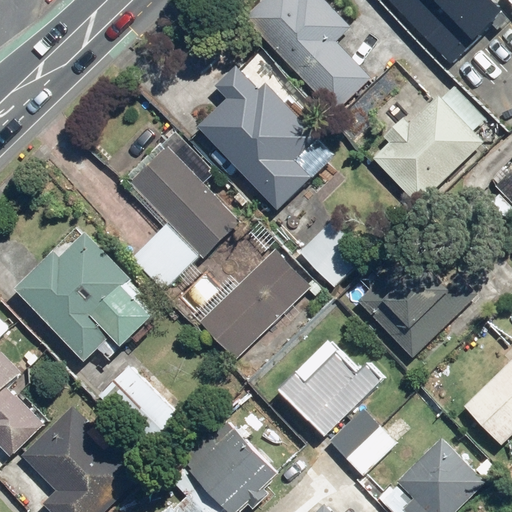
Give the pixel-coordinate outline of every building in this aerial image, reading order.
[(331,0),(266,0),(249,17),(340,112),(376,78),(340,41),(356,25),(331,0)] [(394,0),(455,62),(504,14),(489,0),(394,0)] [(233,100),(205,126),(266,191),(298,161),(286,148),(305,130),(244,66),(221,87),(233,100)] [(208,107),(175,76),(152,102),(184,132),(208,107)] [(511,126),(511,88),(509,92),(498,81),(482,97),(511,126)] [(428,203),(489,142),(478,131),(491,118),(456,84),(416,124),(408,116),(374,150),(428,203)] [(169,143),(131,180),(207,258),(245,221),(169,143)] [(511,208),(511,160),(488,186),(511,208)] [(309,251),(342,285),(407,223),(374,189),(309,251)] [(86,227),(22,286),(93,363),(106,352),(114,361),(161,318),(153,309),(158,304),(86,227)] [(175,227),(139,261),(167,290),(203,257),(175,227)] [(360,300),(417,356),(486,288),(429,231),(360,300)] [(204,322),(243,360),(316,286),(277,248),(204,322)] [(283,380),(331,432),(388,380),(341,328),(283,380)] [(0,337),(0,437),(14,453),(63,411),(0,337)] [(186,418),(133,367),(104,397),(157,448),(186,418)] [(511,372),(473,410),(504,442),(511,434),(511,372)] [(107,511),(146,474),(81,408),(18,471),(58,511),(107,511)] [(338,435),(367,469),(398,442),(368,408),(338,435)] [(148,511),(244,511),(286,473),(240,424),(148,511)] [(394,491),(414,511),(458,511),(488,484),(447,441),(394,491)]
